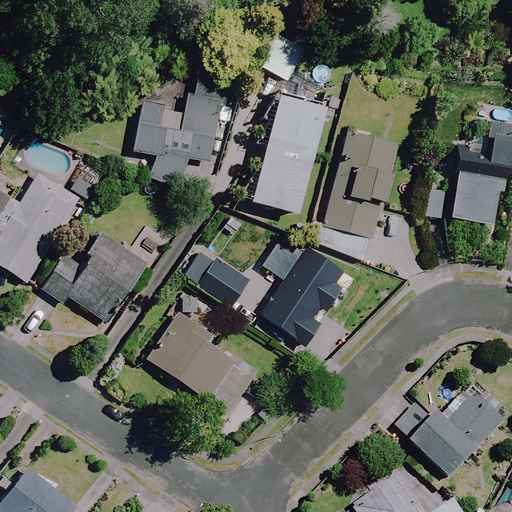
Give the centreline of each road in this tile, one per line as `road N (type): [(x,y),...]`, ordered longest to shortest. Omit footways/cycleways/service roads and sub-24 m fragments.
road 1 (residential): [(511,311),(466,303),(439,310),(233,510)]
road 2 (residential): [(0,354),(233,510)]
